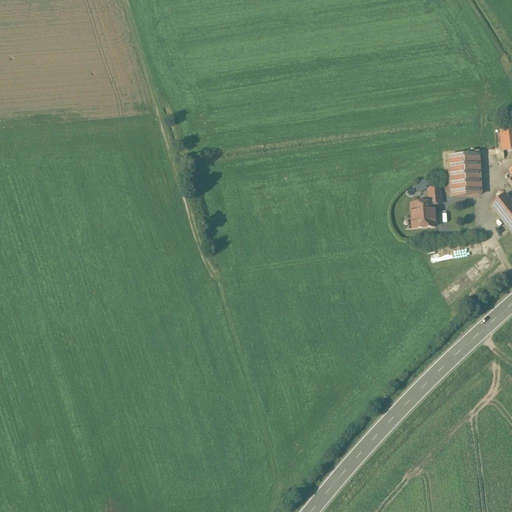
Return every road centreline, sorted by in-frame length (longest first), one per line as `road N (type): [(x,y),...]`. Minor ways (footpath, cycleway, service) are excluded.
road 1 (track): [(123,0),(211,277)]
road 2 (secondary): [(311,511),(419,390),(511,303)]
